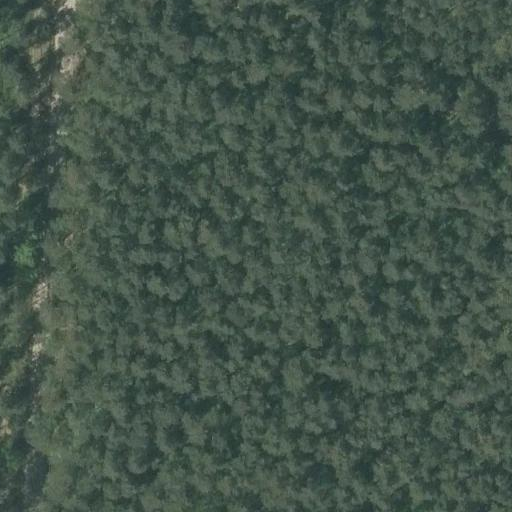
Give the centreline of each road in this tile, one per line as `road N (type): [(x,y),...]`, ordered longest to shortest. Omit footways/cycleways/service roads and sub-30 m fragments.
road 1 (track): [(20,511),(55,0)]
road 2 (track): [(492,122),(208,0)]
